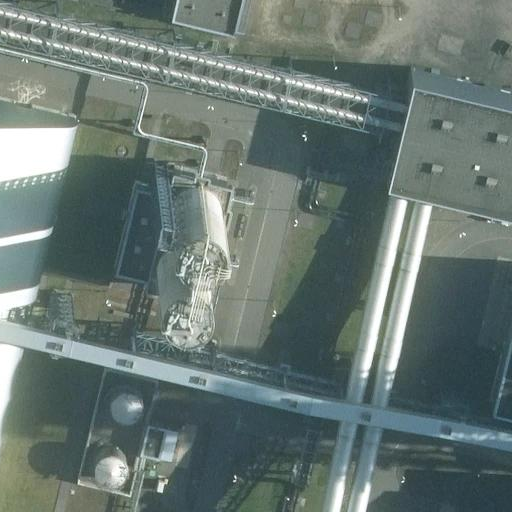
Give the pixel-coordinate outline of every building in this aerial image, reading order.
[(243,27),(249,0),(174,0),(171,15),(234,30),(235,25),(243,27)] [(511,90),(410,66),(403,96),(399,114),(385,173),(403,177),(430,184),(511,203),(511,90)] [(0,438),(76,106),(0,89),(0,438)] [(136,182),(115,267),(144,274),(143,278),(202,293),(221,215),(225,216),(230,197),(227,196),(232,176),(207,170),(208,165),(192,161),(191,165),(172,161),(165,189),(136,182)] [(511,312),(492,400),(511,404),(511,312)] [(124,417),(125,417),(127,417),(128,417),(130,416),(132,416),(133,415),(135,415),(136,414),(137,413),(138,412),(139,410),(140,409),(141,408),(142,406),(143,405),(143,403),(144,402),(144,400),(144,398),(144,397),(144,395),(143,394),(143,392),(142,391),(141,389),(140,388),(139,387),(138,385),(137,384),(136,383),(135,382),(133,382),(132,381),(130,381),(128,380),(127,380),(125,380),(124,380),(122,380),(120,381),(119,381),(117,382),(116,382),(115,383),(113,384),(112,385),(111,387),(110,388),(109,389),(108,391),(108,392),(107,394),(107,395),(107,397),(107,398),(107,400),(107,402),(107,403),(108,405),(108,406),(109,408),(110,409),(111,410),(112,412),(113,413),(115,414),(116,415),(117,415),(119,416),(120,416),(122,417),(124,417)] [(116,443),(115,443),(113,443),(112,443),(110,443),(108,443),(107,443),(105,443),(104,444),(102,445),(101,445),(99,446),(98,447),(97,448),(96,450),(95,451),(94,452),(94,454),(93,455),(93,457),(92,459),(92,460),(92,462),(92,463),(93,465),(93,467),(94,468),(94,470),(95,471),(96,472),(97,474),(98,475),(99,476),(101,477),(102,478),(104,478),(105,479),(107,479),(108,479),(110,480),(111,480),(113,479),(115,479),(116,479),(118,478),(119,478),(121,477),(122,476),(123,475),(124,474),(125,472),(126,471),(127,470),(128,468),(128,467),(129,465),(129,464),(129,462),(129,460),(129,459),(129,457),(128,456),(128,454),(127,453),(126,451),(125,450),(124,449),(123,447),(122,446),(121,445),(119,445),(118,444),(116,443)] [(304,511),(322,456),(307,452),(287,511),(304,511)] [(324,478),(313,511),(332,511),(342,483),(324,478)]
